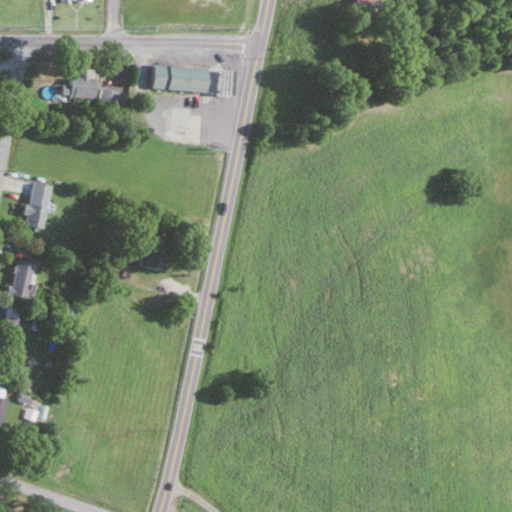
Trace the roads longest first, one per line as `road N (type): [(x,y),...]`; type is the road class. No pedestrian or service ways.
road 1 (residential): [(156,511),(264,0)]
road 2 (residential): [(0,478),(23,39)]
road 3 (residential): [(0,39),(258,42)]
